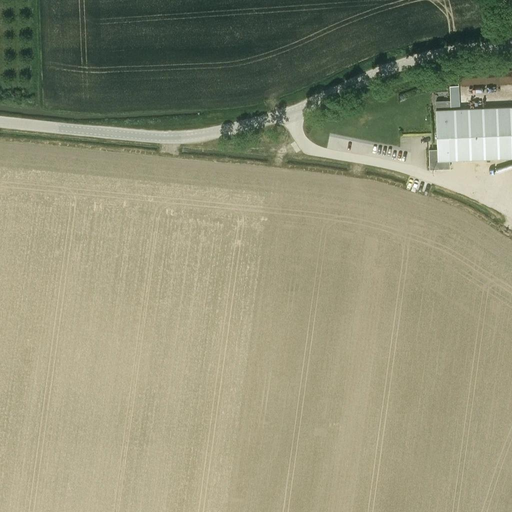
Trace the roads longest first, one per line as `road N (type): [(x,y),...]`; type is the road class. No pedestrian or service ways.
road 1 (tertiary): [(0,124),(199,137),(276,121),(430,56),(511,44)]
road 2 (unknown): [(292,113),(326,148),(461,182),(511,210)]
